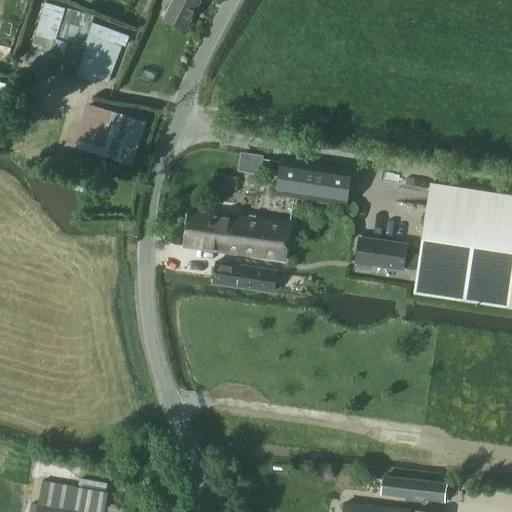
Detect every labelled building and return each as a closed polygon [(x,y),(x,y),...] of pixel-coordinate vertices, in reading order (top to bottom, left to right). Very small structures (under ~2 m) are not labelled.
[(185,30),(198,2),(194,0),(174,0),(171,6),(165,20),(185,30)] [(64,9),(46,4),(27,65),(75,80),(76,79),(97,85),(98,81),(110,84),(122,45),(126,46),(128,37),(111,32),(112,29),(92,23),(94,17),(64,8),(64,9)] [(86,104),(73,149),(106,159),(119,114),(86,104)] [(282,162),(277,194),(346,205),(351,172),(282,162)] [(418,270),(414,292),(511,307),(511,196),(431,184),(421,245),(419,257),(418,270)] [(286,260),(290,223),(190,210),(185,247),(286,260)] [(358,238),(354,264),(357,264),(356,269),(368,271),(369,266),(403,270),(403,266),(403,268),(407,270),(413,271),(418,270),(419,257),(415,255),(410,254),(405,255),(406,245),(358,238)] [(273,292),(274,289),(276,273),(214,263),(211,281),(253,288),(273,292)] [(444,502),(446,484),(383,476),(381,495),(444,502)] [(103,511),(106,494),(106,493),(107,484),(79,480),(78,489),(43,483),(38,505),(30,504),(28,511),(103,511)]
